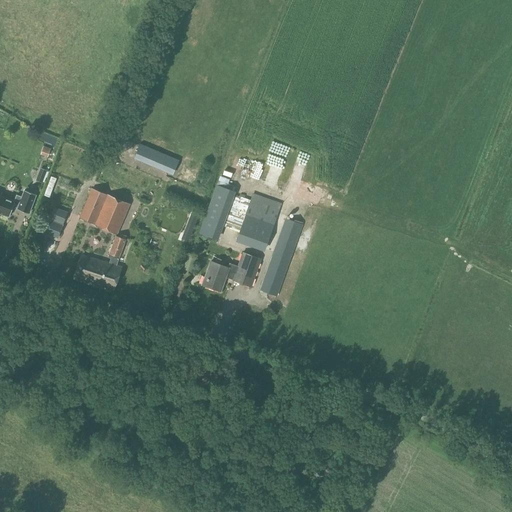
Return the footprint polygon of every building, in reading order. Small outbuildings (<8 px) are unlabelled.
[(197,22),(207,0),(196,0),(188,18),(197,22)] [(179,161),(140,144),(133,159),(173,176),(179,161)] [(44,146),(41,155),(48,158),(51,149),(44,146)] [(229,150),(221,167),(228,170),(236,153),(229,150)] [(44,195),(49,197),(57,179),(51,177),(44,195)] [(322,205),(328,187),(317,184),(311,201),(322,205)] [(223,227),(239,232),(235,242),(265,252),(281,204),(253,194),(250,201),(241,198),(241,199),(234,197),(236,192),(216,185),(199,234),(218,241),(223,227)] [(92,188),(79,218),(117,235),(120,230),(124,232),(127,225),(123,223),(131,205),(92,188)] [(0,192),(0,213),(9,217),(13,207),(18,208),(17,210),(29,214),(36,195),(25,191),(22,198),(16,196),(14,202),(0,197),(2,194),(0,192)] [(303,225),(286,219),(260,291),(277,297),(303,225)] [(109,255),(119,258),(126,240),(125,240),(127,236),(120,234),(119,238),(116,237),(109,255)] [(262,259),(243,252),(237,267),(229,264),(228,268),(223,267),(225,262),(217,259),(216,264),(211,262),(202,285),(220,292),(226,278),(232,280),(232,281),(251,288),(262,259)] [(191,273),(197,256),(188,253),(183,269),(191,273)] [(116,266),(119,258),(109,255),(108,258),(111,259),(109,263),(82,255),(75,279),(112,292),(121,268),(116,266)] [(290,276),(297,263),(292,261),(286,273),(290,276)]
